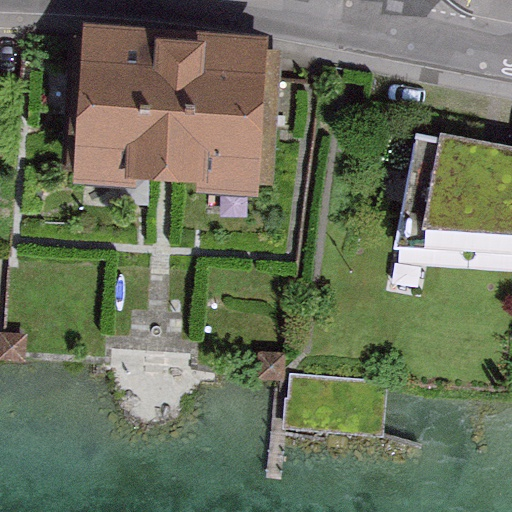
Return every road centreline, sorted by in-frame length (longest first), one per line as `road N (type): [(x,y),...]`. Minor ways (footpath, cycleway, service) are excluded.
road 1 (residential): [(383,29),(200,0)]
road 2 (residential): [(511,51),(383,29)]
